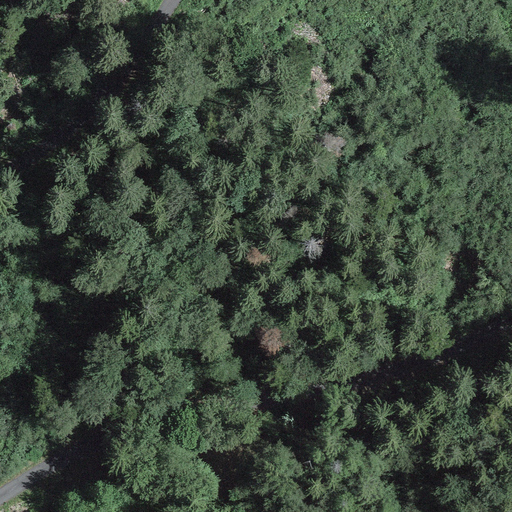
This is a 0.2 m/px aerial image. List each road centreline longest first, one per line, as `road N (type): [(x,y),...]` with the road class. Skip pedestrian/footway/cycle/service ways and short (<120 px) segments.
road 1 (track): [(511,323),(388,379),(120,433),(0,501)]
road 2 (track): [(172,0),(100,94),(0,174)]
